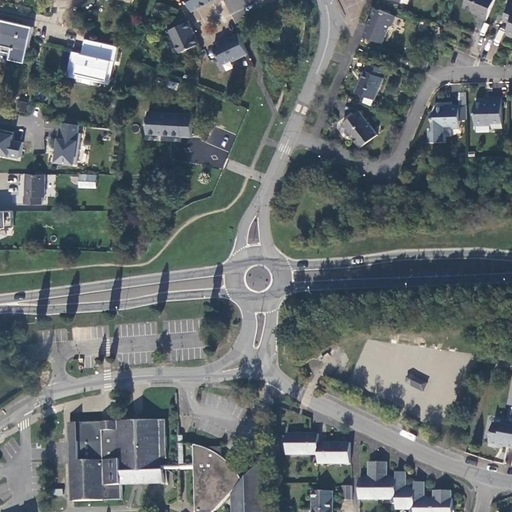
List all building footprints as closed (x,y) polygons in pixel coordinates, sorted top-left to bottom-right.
[(187,0),(192,11),(215,0),(187,0)] [(494,0),(466,0),(463,7),(480,14),(479,17),(486,21),(494,0)] [(511,4),(510,4),(503,19),(510,22),(506,32),(507,36),(511,37),(511,4)] [(397,16),(376,7),(364,35),(382,43),(390,26),(393,25),(397,16)] [(34,27),(0,19),(0,51),(12,54),(11,59),(25,63),(34,27)] [(200,44),(189,22),(170,31),(181,53),(200,44)] [(239,33),(213,45),(222,65),(231,61),(233,62),(249,54),(239,33)] [(88,55),(73,52),(68,76),(79,78),(81,73),(108,79),(113,61),(116,61),(119,46),(92,40),(88,55)] [(421,67),(427,69),(430,61),(424,58),(421,67)] [(387,71),(368,63),(356,93),(375,100),(387,71)] [(475,106),(475,125),(492,125),(492,128),(502,128),(502,97),(490,98),(488,100),(488,102),(476,103),(475,106)] [(17,100),(15,110),(26,112),(28,102),(17,100)] [(432,116),(433,126),(433,130),(428,130),(429,141),(444,141),(443,126),(451,125),(451,129),(461,128),(460,121),(460,105),(451,105),(451,106),(435,107),(432,116)] [(192,137),(194,113),(149,110),(147,134),(192,137)] [(359,112),(343,124),(361,148),(377,135),(359,112)] [(53,164),(75,166),(78,124),(56,123),(53,164)] [(0,156),(21,158),(23,141),(12,140),(13,132),(0,130),(0,156)] [(46,175),(25,174),(25,196),(24,196),(24,204),(43,204),(43,197),(46,197),(46,175)] [(98,176),(81,175),(80,188),(98,188),(98,176)] [(411,373),(406,375),(406,380),(410,383),(415,380),(415,376),(411,373)] [(100,429),(100,421),(76,422),(77,441),(70,441),(72,501),(103,499),(121,499),(120,483),(164,481),(163,469),(158,469),(158,463),(158,457),(166,457),(165,418),(114,420),(115,428),(100,429)] [(114,420),(100,421),(100,429),(115,428),(114,420)] [(511,445),(511,420),(508,420),(508,423),(493,421),(489,444),(498,446),(498,443),(511,445)] [(76,422),(68,422),(69,441),(70,441),(77,441),(76,422)] [(316,462),(349,461),(349,440),(316,441),(316,432),(284,432),(285,453),(316,453),(316,462)] [(193,462),(183,463),(182,434),(177,434),(179,463),(158,463),(158,469),(163,469),(193,467),(193,462)] [(193,462),(193,467),(193,511),(264,511),(265,505),(263,493),(262,493),(261,460),(242,479),(237,472),(231,464),(221,455),(220,445),(203,446),(192,443),(193,462)] [(365,477),(359,477),(359,497),(392,498),(392,502),(395,502),(395,508),(410,508),(409,511),(452,511),(452,496),(451,489),(433,489),(433,496),(428,496),(423,496),(423,493),(424,493),(424,481),(415,481),(415,486),(408,486),(404,486),(404,483),(405,483),(405,470),(395,471),(396,476),(389,476),(386,476),(386,474),(386,460),(368,461),(368,474),(369,474),(369,477),(365,477)] [(341,499),(351,499),(351,484),(341,484),(341,499)] [(331,511),(331,490),(311,490),(310,511),(331,511)]
